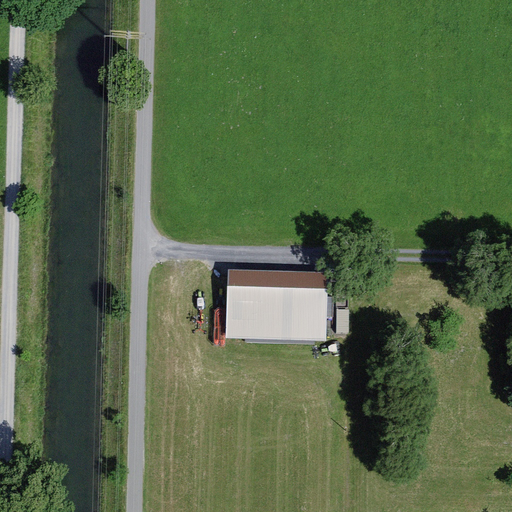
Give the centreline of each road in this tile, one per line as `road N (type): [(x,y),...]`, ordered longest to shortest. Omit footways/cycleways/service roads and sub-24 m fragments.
road 1 (track): [(20,0),(8,511)]
road 2 (unclassified): [(152,0),(143,511)]
road 3 (track): [(511,257),(150,248)]
